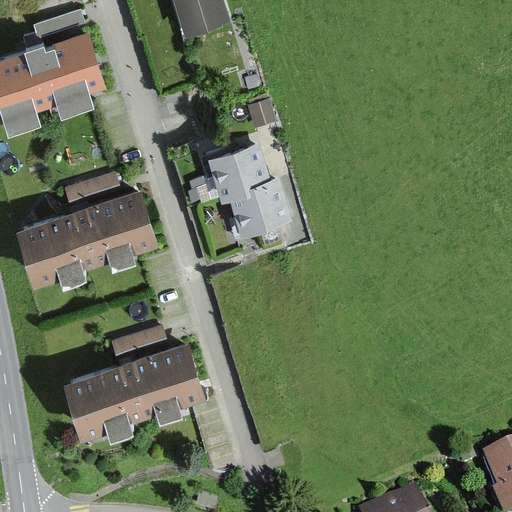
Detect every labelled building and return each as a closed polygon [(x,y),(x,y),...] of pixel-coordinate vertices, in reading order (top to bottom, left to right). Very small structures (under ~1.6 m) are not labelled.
[(226,0),(173,0),(185,39),(234,25),(226,0)] [(88,28),(0,54),(0,111),(104,81),(88,28)] [(223,195),(235,192),(252,187),(250,181),(267,176),(257,141),(211,155),(223,195)] [(252,187),(235,192),(246,230),(289,217),(276,173),(267,176),(250,181),(252,187)] [(142,193),(18,229),(35,285),(158,249),(142,193)] [(185,345),(64,382),(83,442),(204,404),(185,345)] [(511,511),(511,448),(482,462),(505,511),(511,511)] [(423,511),(415,494),(375,511),(423,511)]
